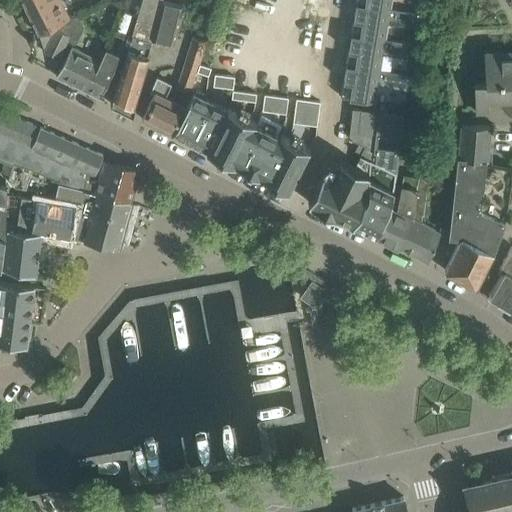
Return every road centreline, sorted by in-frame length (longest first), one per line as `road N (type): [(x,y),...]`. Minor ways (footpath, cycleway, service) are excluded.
road 1 (residential): [(511,338),(205,177)]
road 2 (unclassified): [(0,379),(25,375),(205,177)]
road 3 (residential): [(205,177),(0,76)]
road 4 (unclassified): [(219,506),(420,458)]
